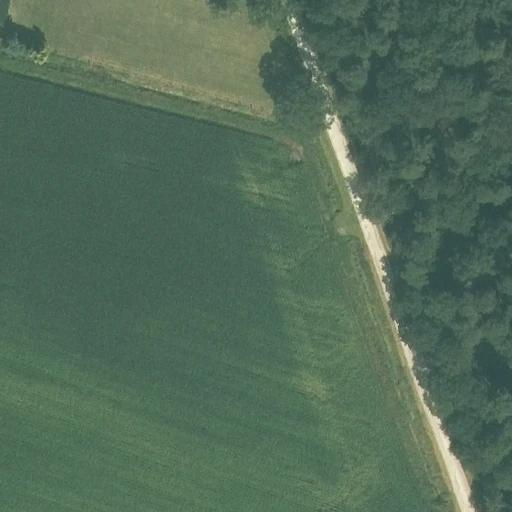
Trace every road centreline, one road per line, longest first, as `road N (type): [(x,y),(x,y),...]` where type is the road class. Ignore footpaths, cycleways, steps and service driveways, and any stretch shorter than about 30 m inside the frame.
road 1 (unclassified): [(472,511),(285,0)]
road 2 (track): [(511,169),(403,326)]
